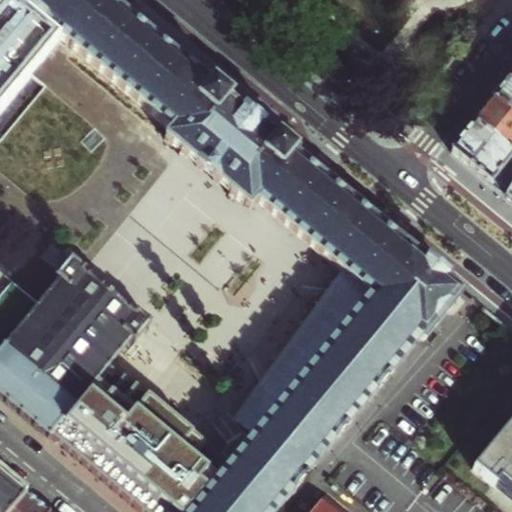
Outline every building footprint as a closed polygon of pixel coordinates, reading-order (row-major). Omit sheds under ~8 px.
[(0,0),(0,115),(58,44),(2,0),(0,0)] [(11,0),(60,39),(139,104),(171,133),(164,142),(249,212),(255,204),(368,297),(220,474),(188,511),(277,511),(307,476),(366,404),(419,340),(422,342),(461,294),(446,282),(448,280),(424,260),(423,262),(407,249),(405,251),(294,158),(297,154),(277,138),(275,140),(250,119),(229,102),(231,99),(211,83),(208,87),(103,0),(11,0)] [(511,81),(510,80),(503,89),(491,103),(511,120),(511,81)] [(511,120),(491,103),(482,114),(472,126),(508,155),(511,149),(511,120)] [(511,158),(508,155),(472,126),(460,140),(449,154),(471,172),(505,201),(511,189),(511,158)] [(4,346),(0,350),(0,398),(49,440),(102,377),(131,340),(135,343),(151,324),(137,312),(135,314),(84,272),(86,270),(71,258),(55,277),(59,280),(5,346),(4,346)] [(124,355),(146,375),(182,336),(160,316),(124,355)] [(188,511),(220,474),(102,377),(49,440),(136,511),(188,511)] [(511,420),(510,423),(472,469),(511,501),(511,420)] [(14,487),(0,475),(0,511),(15,511),(27,498),(14,487)] [(345,511),(325,494),(309,511),(345,511)] [(27,498),(15,511),(44,511),(41,509),(27,498)]
